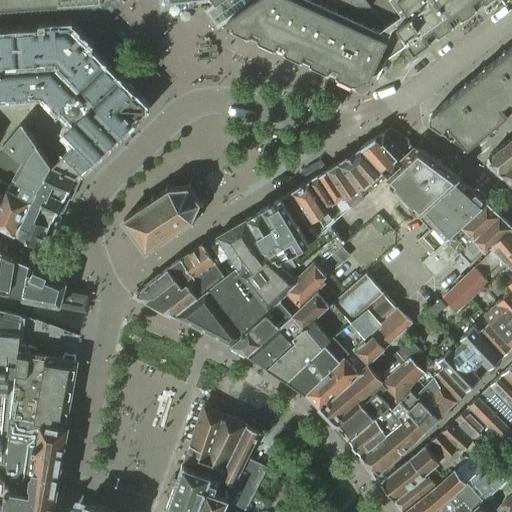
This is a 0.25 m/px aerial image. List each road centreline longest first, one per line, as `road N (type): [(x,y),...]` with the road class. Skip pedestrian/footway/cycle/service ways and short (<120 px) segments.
road 1 (residential): [(511,207),(387,105)]
road 2 (unclassified): [(387,105),(511,14)]
